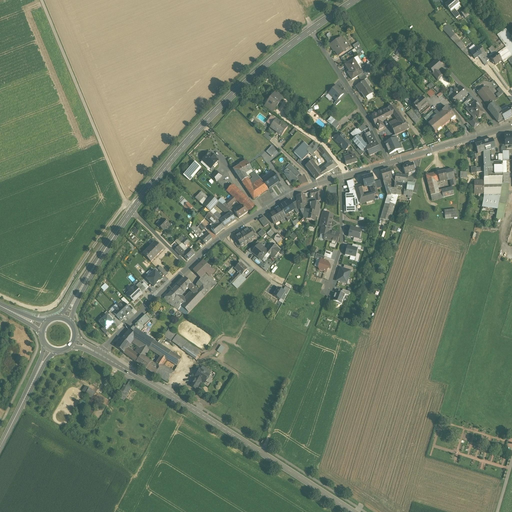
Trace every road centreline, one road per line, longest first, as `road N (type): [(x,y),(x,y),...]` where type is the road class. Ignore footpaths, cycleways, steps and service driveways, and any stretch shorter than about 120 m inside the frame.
road 1 (tertiary): [(99,354),(354,511)]
road 2 (secondary): [(310,29),(218,109),(131,211)]
road 3 (track): [(131,211),(41,0)]
road 4 (residential): [(389,162),(297,191),(222,236)]
road 5 (track): [(0,295),(49,309),(126,203)]
road 6 (track): [(327,290),(264,454)]
road 7 (residential): [(310,29),(389,162)]
road 8 (residential): [(511,126),(389,162)]
road 9 (secondary): [(131,211),(64,319)]
road 10 (residential): [(188,267),(99,354)]
